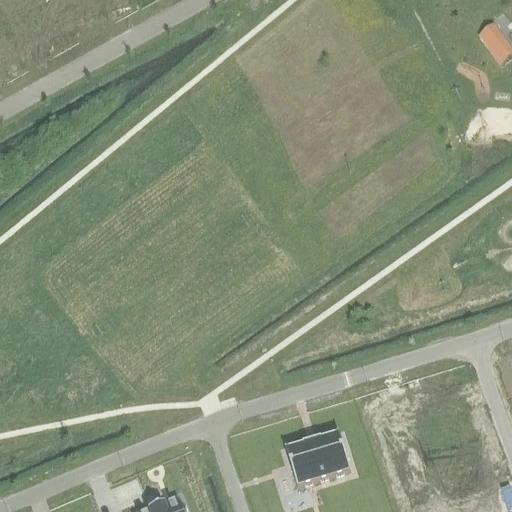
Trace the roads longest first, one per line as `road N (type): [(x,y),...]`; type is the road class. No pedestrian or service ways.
road 1 (residential): [(511,331),(214,422),(0,510)]
road 2 (residential): [(0,111),(201,0)]
